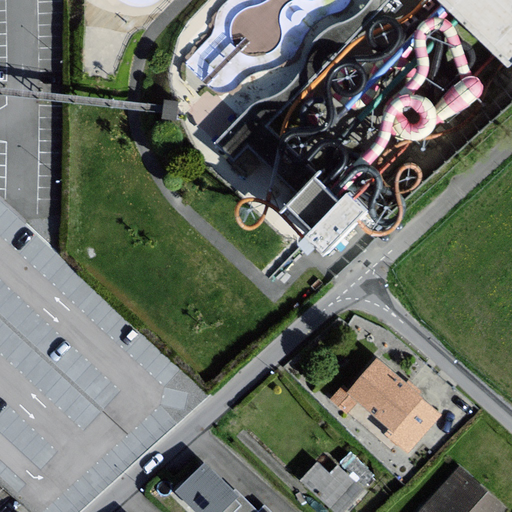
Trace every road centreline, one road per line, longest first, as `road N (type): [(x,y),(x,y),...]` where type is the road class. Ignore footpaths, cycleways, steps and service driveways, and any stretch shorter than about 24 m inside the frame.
road 1 (residential): [(355,280),(98,511)]
road 2 (residential): [(511,139),(355,280)]
road 3 (residential): [(355,280),(511,420)]
